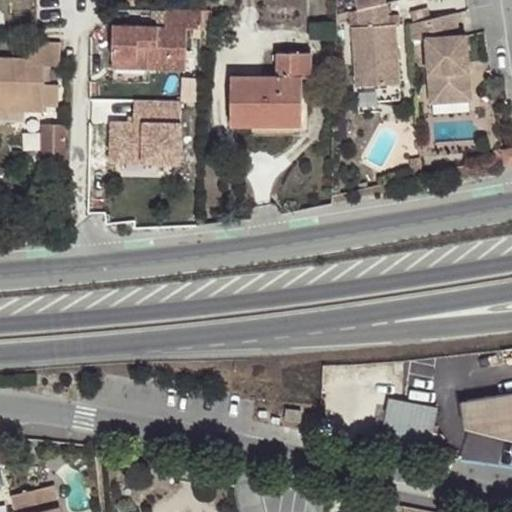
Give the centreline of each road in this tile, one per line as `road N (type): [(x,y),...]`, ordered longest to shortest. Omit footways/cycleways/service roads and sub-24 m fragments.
road 1 (secondary): [(511,263),(180,310),(0,325)]
road 2 (secondary): [(54,349),(511,292)]
road 3 (secondary): [(54,349),(511,320)]
road 4 (unclassified): [(511,201),(403,226),(78,269)]
road 5 (unclassified): [(78,269),(85,0)]
road 6 (residential): [(237,457),(99,425),(0,417)]
road 7 (residential): [(470,511),(348,490),(237,457)]
